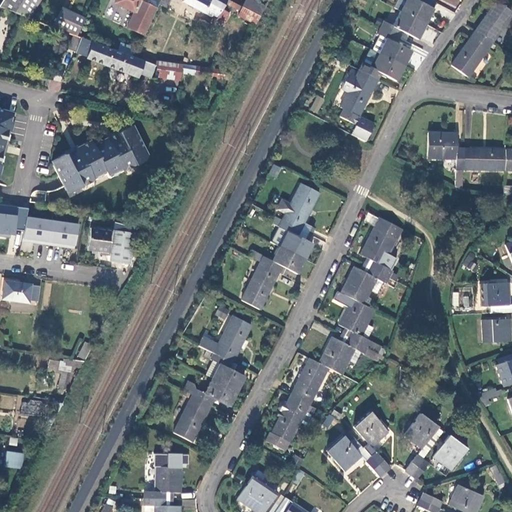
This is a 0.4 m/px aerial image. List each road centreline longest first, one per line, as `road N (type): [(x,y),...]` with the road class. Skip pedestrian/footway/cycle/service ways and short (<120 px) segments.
road 1 (residential): [(209,511),(207,491),(411,89)]
road 2 (residential): [(22,193),(38,112),(23,94),(0,86)]
